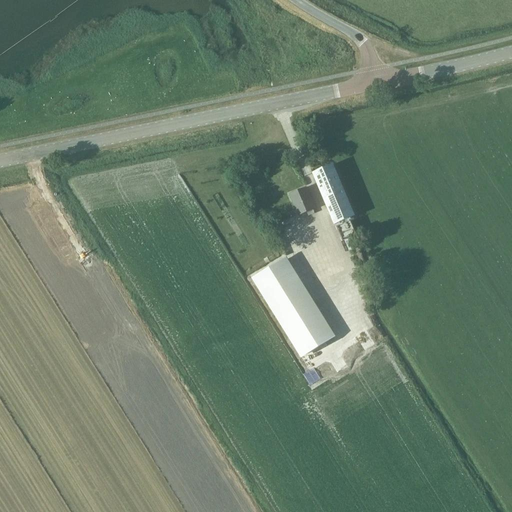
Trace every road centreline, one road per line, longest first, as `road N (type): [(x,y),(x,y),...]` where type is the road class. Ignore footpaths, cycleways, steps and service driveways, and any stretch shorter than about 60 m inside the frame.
road 1 (tertiary): [(0,161),(377,83)]
road 2 (tertiary): [(377,83),(511,50)]
road 3 (unclassified): [(377,83),(363,43),(297,0)]
